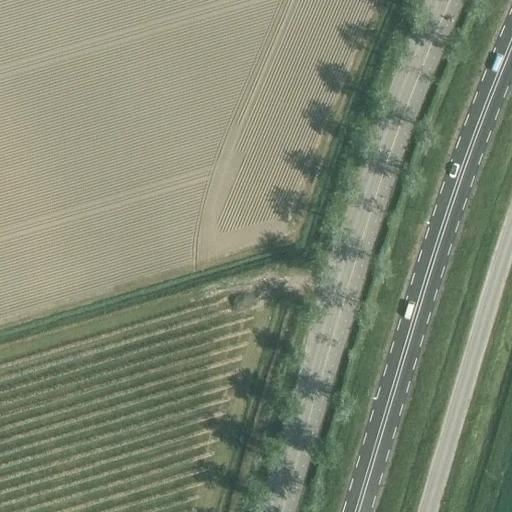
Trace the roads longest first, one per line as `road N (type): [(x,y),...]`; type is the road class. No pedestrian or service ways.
road 1 (unclassified): [(436,0),(375,153),(267,511)]
road 2 (primary): [(511,43),(358,511)]
road 3 (unclassified): [(511,235),(429,511)]
